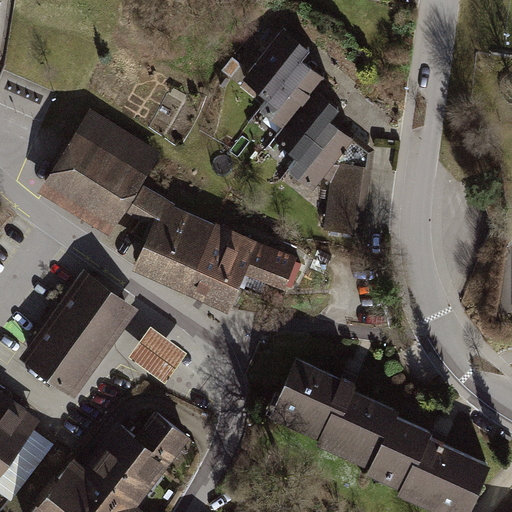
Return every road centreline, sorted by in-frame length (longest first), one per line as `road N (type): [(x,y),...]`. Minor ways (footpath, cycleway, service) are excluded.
road 1 (residential): [(0,180),(192,320),(224,358),(228,428),(189,511)]
road 2 (residential): [(511,400),(471,370),(419,275),(417,193),(445,0)]
